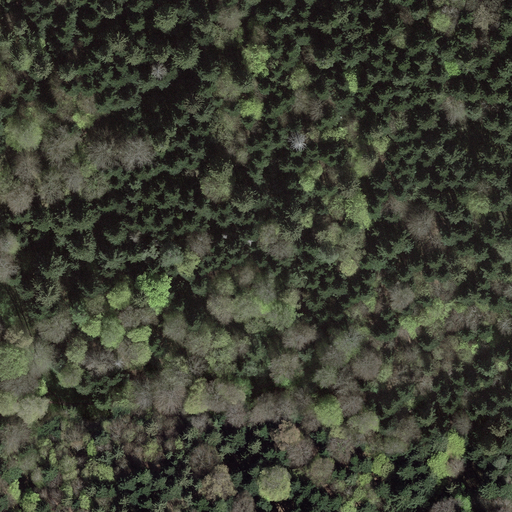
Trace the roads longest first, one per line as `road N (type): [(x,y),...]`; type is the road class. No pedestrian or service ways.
road 1 (track): [(63,397),(241,390),(453,319),(511,310)]
road 2 (track): [(510,310),(385,422),(223,511)]
